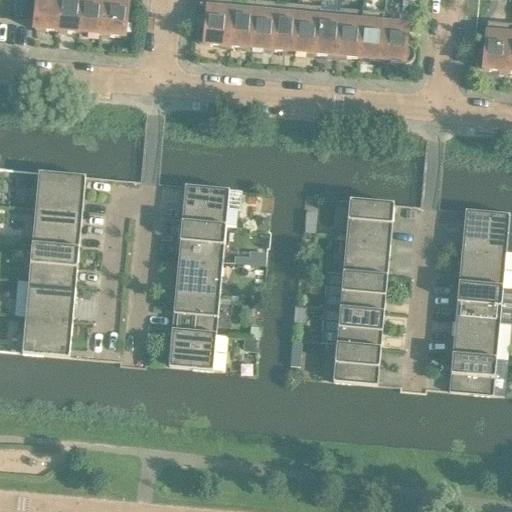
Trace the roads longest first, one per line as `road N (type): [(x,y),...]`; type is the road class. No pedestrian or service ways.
road 1 (residential): [(439,112),(159,85)]
road 2 (residential): [(439,112),(411,382)]
road 3 (residential): [(148,201),(123,198),(107,358),(133,360)]
road 4 (residential): [(159,85),(0,70)]
road 5 (residential): [(133,360),(148,201)]
